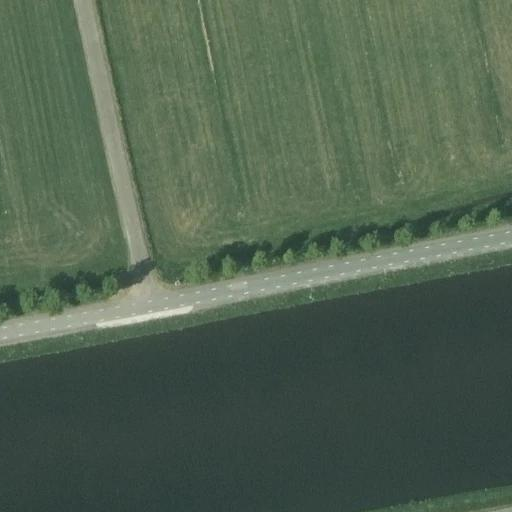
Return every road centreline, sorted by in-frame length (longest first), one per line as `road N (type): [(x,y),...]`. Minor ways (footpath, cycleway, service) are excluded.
road 1 (tertiary): [(0,333),(511,237)]
road 2 (track): [(84,0),(150,305)]
